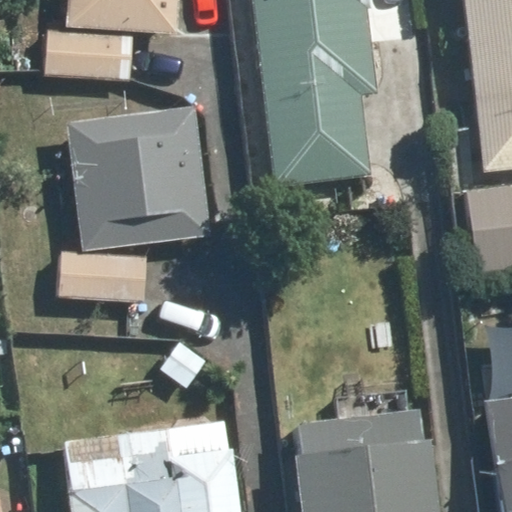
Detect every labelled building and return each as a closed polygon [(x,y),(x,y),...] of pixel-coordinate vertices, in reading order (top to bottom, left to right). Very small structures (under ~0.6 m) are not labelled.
[(170,39),(172,0),(60,0),(59,32),(170,39)] [(370,96),(360,12),(366,11),(364,0),(243,0),(268,190),(365,178),(355,98),(370,96)] [(511,169),(511,0),(455,0),(477,174),(511,169)] [(125,84),(128,42),(41,36),(38,78),(125,84)] [(204,240),(188,110),(60,126),(76,255),(204,240)] [(511,273),(511,187),(458,194),(469,279),(511,273)] [(138,303),(140,260),(56,256),(54,299),(138,303)] [(83,427),(75,341),(10,332),(19,433),(83,427)] [(432,511),(423,440),(416,442),(412,412),(404,413),(401,384),(328,393),(332,423),(289,428),(292,458),(285,459),(291,511),(432,511)] [(511,511),(511,397),(478,402),(491,511),(511,511)] [(61,511),(231,511),(220,424),(121,437),(123,457),(55,466),(61,511)]
